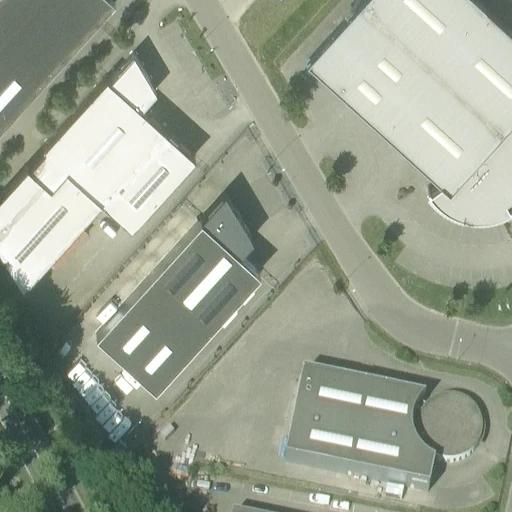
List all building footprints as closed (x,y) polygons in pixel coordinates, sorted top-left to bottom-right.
[(0,0),(0,60),(54,0),(0,0)] [(0,129),(97,22),(114,3),(110,0),(54,0),(0,60),(0,129)] [(361,0),(306,61),(437,180),(429,189),(428,186),(427,188),(429,191),(432,194),(434,197),(437,200),(441,203),(444,205),(448,208),(451,209),(455,211),(459,212),(463,214),(468,214),(472,215),(476,215),(480,215),(484,215),(488,214),(493,213),(497,212),(501,211),(504,209),(508,207),(511,205),(511,203),(508,205),(505,198),(508,196),(511,193),(511,192),(511,121),(502,131),(431,66),(485,7),(477,0),(361,0)] [(511,120),(511,31),(485,7),(431,66),(502,131),(511,121),(511,120)] [(65,167),(100,199),(165,128),(140,106),(155,89),(133,52),(109,78),(106,75),(41,146),(44,148),(65,167)] [(195,155),(165,128),(100,199),(130,226),(195,155)] [(100,199),(65,167),(44,148),(29,165),(26,162),(0,191),(0,249),(22,285),(100,199)] [(224,190),(95,333),(154,386),(259,271),(238,252),(252,237),(224,190)] [(301,377),(301,381),(283,463),(428,493),(433,467),(429,465),(432,460),(434,461),(440,463),(443,463),(446,464),(448,464),(452,464),(453,464),(461,462),(463,461),(465,459),(467,458),(470,456),(472,455),(473,452),(475,450),(476,448),(478,445),(479,442),(480,439),(481,437),(481,434),(481,432),(480,427),(480,424),(479,422),(478,420),(477,416),(475,413),(473,411),(472,409),(469,406),(467,405),(464,403),(462,402),(459,401),(456,400),(453,399),(450,399),(447,399),(444,399),(441,400),(438,401),(436,401),(431,404),(427,407),(424,409),(420,406),(424,402),(301,377)]
